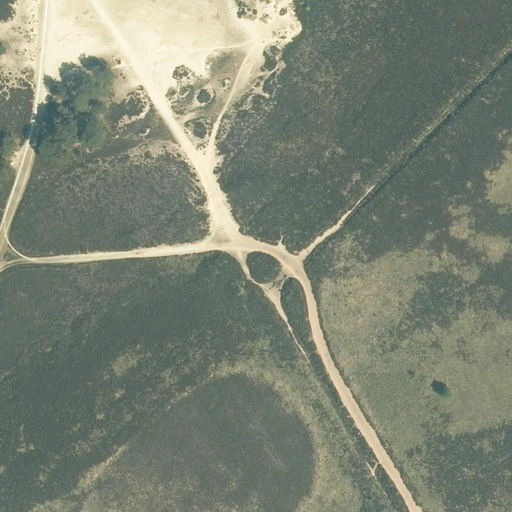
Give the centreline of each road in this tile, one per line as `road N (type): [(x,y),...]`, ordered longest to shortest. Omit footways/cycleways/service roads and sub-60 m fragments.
road 1 (track): [(231,245),(274,247),(297,262),(331,367),(414,511)]
road 2 (track): [(94,0),(203,172),(231,245)]
road 3 (track): [(34,260),(231,245)]
road 4 (track): [(41,94),(4,231)]
